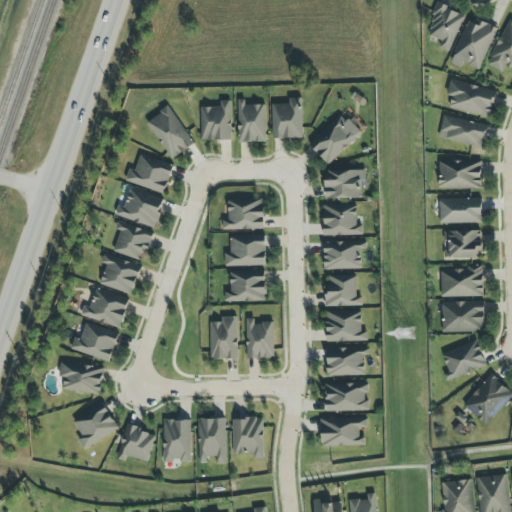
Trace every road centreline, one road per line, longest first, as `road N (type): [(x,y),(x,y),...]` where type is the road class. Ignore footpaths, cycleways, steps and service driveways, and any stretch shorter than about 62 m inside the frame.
road 1 (primary): [(0,341),(117,0)]
road 2 (residential): [(289,511),(297,351),(293,196),(283,173)]
road 3 (residential): [(206,177),(141,362),(145,385)]
road 4 (residential): [(145,385),(295,390)]
road 5 (residential): [(511,139),(511,286)]
